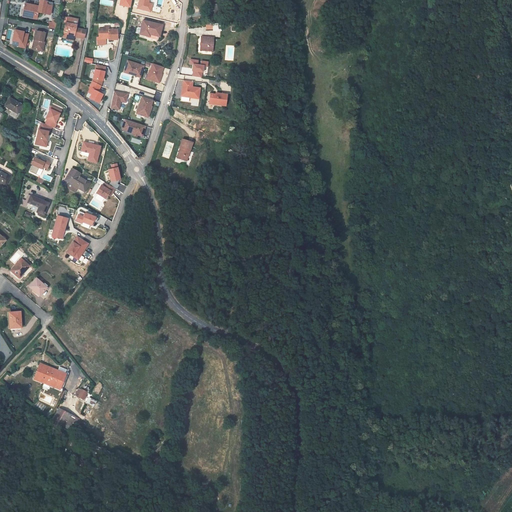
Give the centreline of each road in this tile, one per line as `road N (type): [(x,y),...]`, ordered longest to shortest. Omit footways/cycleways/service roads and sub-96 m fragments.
road 1 (tertiary): [(295,511),(292,389),(260,350),(190,317),(165,292),(152,200),(136,169)]
road 2 (tertiary): [(136,169),(87,110),(0,50)]
road 3 (residential): [(136,169),(147,158),(181,42),(185,0)]
road 4 (track): [(47,323),(115,241),(140,175)]
